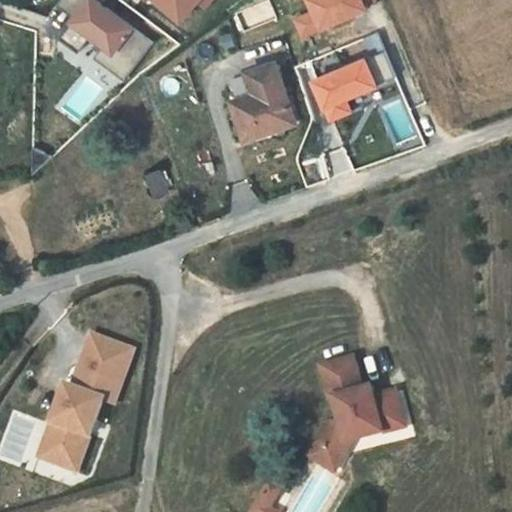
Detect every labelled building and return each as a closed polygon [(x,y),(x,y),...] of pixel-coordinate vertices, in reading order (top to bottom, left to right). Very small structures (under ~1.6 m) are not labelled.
[(81,11),(66,0),(61,0),(59,4),(76,18),(81,11)] [(155,43),(98,0),(66,0),(81,11),(76,18),(61,38),(80,52),(93,35),(105,44),(114,51),(107,60),(129,77),(136,68),(155,43)] [(209,0),(161,0),(189,24),(209,0)] [(313,0),(317,8),(297,16),(305,37),(388,5),(386,0),(313,0)] [(114,51),(105,44),(96,57),(126,81),(129,77),(107,60),(114,51)] [(277,62),(249,71),(249,75),(256,93),(236,99),(233,100),(246,139),(297,122),(277,62)] [(249,75),(230,81),(236,99),(256,93),(249,75)] [(192,225),(188,213),(169,220),(173,232),(192,225)] [(78,471),(104,399),(116,403),(135,351),(94,336),(75,387),(71,397),(64,394),(54,423),(65,427),(53,461),(78,471)] [(405,421),(397,392),(375,398),(370,399),(365,396),(364,391),(355,359),(324,366),(332,400),(336,399),(342,422),(339,423),(329,426),(318,443),(339,455),(347,443),(367,438),(365,432),(405,421)] [(71,397),(75,387),(68,385),(64,394),(71,397)] [(375,398),(373,389),(364,391),(365,396),(370,399),(375,398)] [(367,438),(406,427),(405,421),(365,432),(367,438)] [(65,427),(54,423),(41,457),(53,461),(65,427)] [(332,468),(339,455),(318,443),(311,456),(332,468)] [(251,511),(284,511),(285,511),(275,506),(283,490),(268,482),(251,511)]
